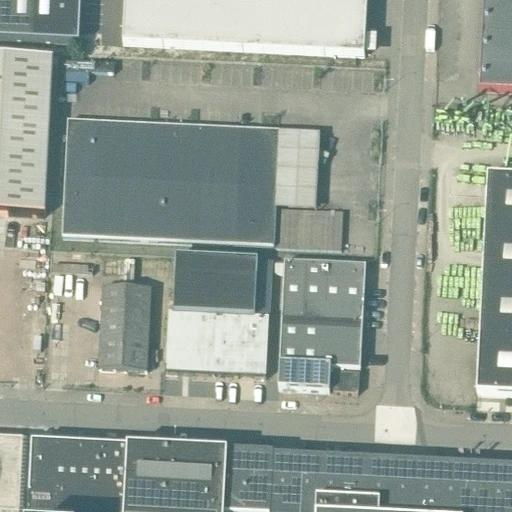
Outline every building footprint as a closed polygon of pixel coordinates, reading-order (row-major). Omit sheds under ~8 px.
[(0,0),(0,43),(33,45),(35,0),(0,0)] [(35,0),(33,45),(79,47),(81,0),(35,0)] [(125,0),(123,48),(364,60),(367,0),(125,0)] [(511,0),(483,0),(479,94),(482,94),(511,95),(511,0)] [(0,217),(45,220),(53,64),(0,61),(0,217)] [(280,135),(281,134),(67,124),(62,241),(341,255),(343,216),(316,215),(320,137),(280,135)] [(511,179),(487,178),(476,396),(511,397),(511,179)] [(362,330),(365,280),(365,270),(285,266),(282,326),(362,330)] [(269,322),(255,321),(257,281),(175,277),(173,317),(169,317),(166,377),(266,382),(269,322)] [(147,376),(151,294),(103,292),(99,373),(147,376)] [(360,374),(362,330),(282,326),(279,394),(330,396),(331,372),(360,374)] [(335,377),(334,396),(358,398),(359,378),(335,377)] [(0,511),(20,511),(24,450),(24,446),(0,444),(0,511)] [(160,458),(160,454),(148,453),(148,458),(24,450),(20,511),(321,511),(324,464),(273,462),(273,460),(208,457),(196,456),(196,460),(160,458)] [(511,511),(511,472),(375,466),(324,464),(321,511),(511,511)]
